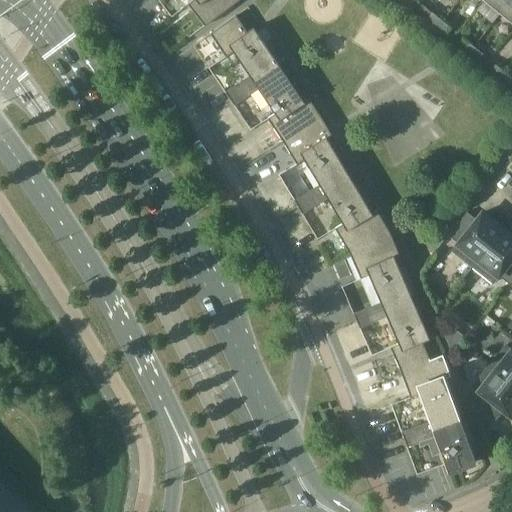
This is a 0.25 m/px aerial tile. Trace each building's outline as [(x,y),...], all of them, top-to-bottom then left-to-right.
[(192,0),(188,4),(205,26),(239,0),(192,0)] [(413,10),(420,2),(417,0),(405,0),(403,2),(413,10)] [(485,0),(484,1),(500,14),(511,0),(485,0)] [(511,0),(500,14),(511,23),(511,0)] [(426,20),(435,28),(442,20),(432,12),(426,20)] [(254,83),(279,66),(254,28),(247,32),(236,15),(210,34),(226,57),(233,52),(249,76),(254,83)] [(445,36),(451,28),(442,20),(435,28),(445,36)] [(457,46),(467,54),(474,46),(464,38),(457,46)] [(476,62),(483,54),(474,46),(467,54),(476,62)] [(489,72),(498,80),(505,72),(496,64),(489,72)] [(254,83),(249,76),(238,84),(247,97),(258,89),(275,113),(267,118),(283,141),(321,117),(308,98),(304,101),(279,66),(254,83)] [(508,88),(511,82),(511,77),(505,72),(498,80),(508,88)] [(247,97),(238,84),(225,93),(234,106),(247,97)] [(321,117),(283,141),(297,165),(304,160),(319,185),(323,192),(350,176),(327,139),(332,136),(321,117)] [(307,192),(315,206),(327,199),(342,224),(335,228),(349,253),(390,232),(377,211),(372,213),(350,176),(323,192),(319,185),(307,192)] [(315,206),(307,192),(294,200),(302,214),(315,206)] [(502,229),(503,230),(506,227),(492,216),(490,219),(482,213),(477,220),(467,212),(448,235),(458,243),(452,251),(472,267),(502,229)] [(511,236),(503,230),(502,229),(472,267),(493,283),(499,276),(509,283),(511,279),(511,236)] [(384,309),(412,297),(394,258),(400,255),(390,232),(349,253),(361,279),(369,275),(380,302),(384,309)] [(390,347),(401,372),(430,360),(422,342),(430,339),(412,297),(384,309),(380,302),(367,308),(374,322),(387,317),(398,344),(390,347)] [(374,322),(367,308),(353,314),(359,329),(374,322)] [(511,350),(505,345),(489,365),(495,370),(495,371),(511,384),(511,350)] [(430,360),(401,372),(410,398),(419,395),(429,422),(432,429),(460,419),(444,376),(437,379),(430,360)] [(511,384),(495,371),(495,370),(489,365),(472,386),(480,392),(472,402),(495,421),(503,411),(510,416),(511,413),(511,384)] [(432,429),(429,422),(415,427),(421,442),(434,437),(447,472),(476,462),(460,419),(432,429)] [(421,442),(415,427),(401,432),(406,447),(421,442)]
